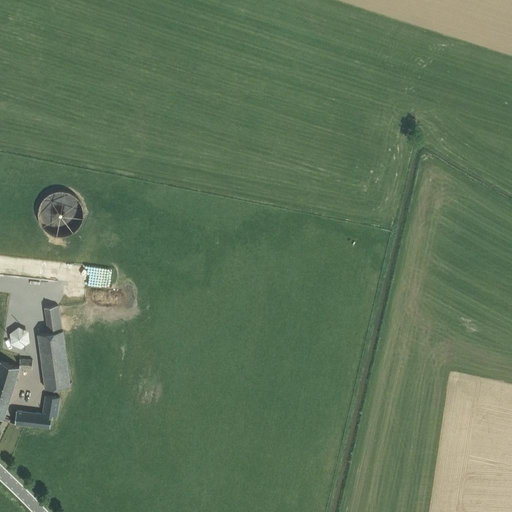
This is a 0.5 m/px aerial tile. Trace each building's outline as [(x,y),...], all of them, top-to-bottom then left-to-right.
[(35,198),(48,237),(85,224),(72,185),(35,198)] [(44,306),(48,332),(38,333),(46,387),(71,384),(64,329),(62,330),(58,305),(44,306)] [(21,347),(30,340),(29,330),(19,325),(10,332),(11,342),(21,347)] [(0,363),(0,416),(4,418),(19,367),(33,367),(32,358),(19,358),(19,366),(1,360),(0,363)] [(17,409),(15,422),(51,426),(52,414),(57,415),(60,396),(46,394),(43,413),(17,409)]
